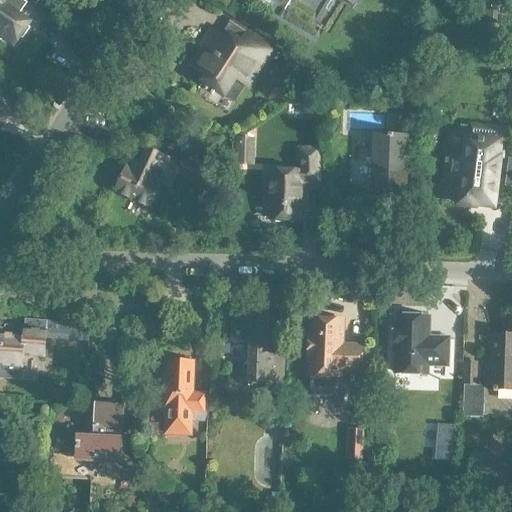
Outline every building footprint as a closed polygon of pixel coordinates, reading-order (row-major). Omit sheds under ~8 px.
[(0,0),(0,40),(2,37),(13,45),(19,36),(22,38),(29,28),(26,26),(28,23),(15,14),(21,6),(15,2),(16,0),(0,0)] [(481,8),(480,21),(496,23),(497,10),(481,8)] [(234,77),(246,85),(270,47),(248,33),(236,52),(227,46),(228,43),(211,32),(202,47),(204,48),(192,66),(206,76),(202,81),(222,94),(234,77)] [(313,63),(307,74),(312,77),(318,66),(313,63)] [(316,115),(308,116),(309,124),(317,123),(316,115)] [(182,138),(170,133),(164,146),(176,152),(182,138)] [(371,194),(405,196),(407,135),(373,134),(371,194)] [(493,207),(494,197),(499,158),(497,158),(499,142),(466,138),(464,156),(447,154),(443,181),(461,183),(458,205),(474,207),(475,205),(493,207)] [(205,175),(209,167),(184,155),(180,164),(147,148),(140,162),(137,163),(135,162),(131,169),(126,167),(123,173),(121,172),(115,184),(118,185),(115,192),(150,208),(161,183),(171,187),(177,174),(199,185),(197,188),(207,193),(214,179),(205,175)] [(269,171),(268,199),(271,199),(270,219),(298,220),(299,206),(301,206),(302,192),(300,192),(300,183),(320,182),(318,149),(298,150),(299,172),(269,171)] [(266,354),(268,318),(231,317),(230,343),(248,343),(247,383),(273,384),(274,354),(266,354)] [(426,365),(446,365),(447,339),(427,339),(428,318),(397,317),(397,326),(395,326),(395,331),(392,333),(392,344),(394,346),(394,351),(396,352),(396,356),(402,356),(401,373),(426,374),(426,365)] [(89,336),(90,325),(47,322),(47,321),(25,320),(24,330),(0,328),(0,376),(21,379),(23,355),(44,357),(46,338),(77,340),(77,336),(89,336)] [(336,389),(337,377),(339,377),(340,370),(360,370),(361,347),(341,346),(342,321),(311,320),(310,335),(309,335),(308,359),(309,359),(309,375),(310,375),(309,388),(310,389),(310,390),(311,391),(312,392),(313,394),(315,395),(317,396),(327,396),(328,396),(330,395),(331,395),(333,394),(334,392),(335,391),(336,389)] [(490,335),(488,389),(511,390),(511,320),(503,320),(503,336),(490,335)] [(164,383),(162,419),(166,419),(166,422),(191,423),(191,419),(203,419),(204,395),(192,394),(193,361),(168,360),(167,383),(164,383)] [(482,417),(484,386),(476,386),(476,361),(464,361),(462,417),(482,417)] [(282,421),(283,396),(272,396),(271,420),(282,421)] [(460,399),(447,398),(447,412),(424,410),(423,433),(454,435),(455,413),(459,414),(460,399)] [(93,437),(76,436),(54,435),(52,469),(119,472),(122,406),(94,405),(93,437)]
